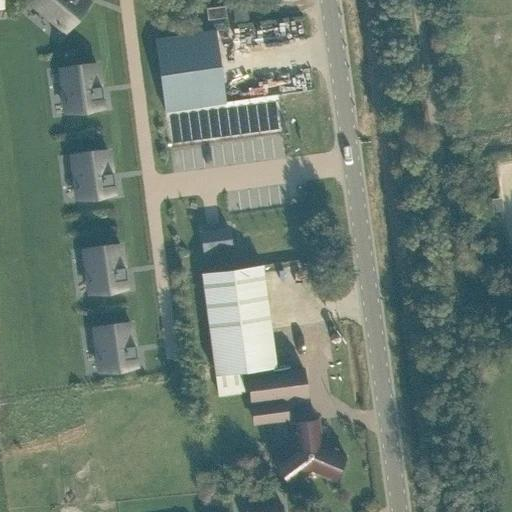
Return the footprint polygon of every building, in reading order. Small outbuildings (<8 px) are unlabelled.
[(33,0),(31,3),(64,31),(88,2),(85,0),(33,0)] [(244,2),(234,3),(236,21),(246,19),(244,2)] [(225,5),(206,7),(207,19),(226,17),(225,5)] [(215,28),(154,37),(164,110),(225,102),(215,28)] [(96,63),(59,68),(65,111),(102,106),(101,98),(102,97),(100,84),(99,85),(96,63)] [(107,150),(70,155),(76,197),(113,192),(112,184),(113,184),(112,171),(110,171),(107,150)] [(229,228),(201,231),(202,237),(203,249),(203,251),(231,248),(229,228)] [(90,248),(84,249),(86,270),(89,292),(126,287),(125,278),(126,278),(124,266),(123,266),(120,244),(90,248)] [(261,264),(202,273),(215,373),(219,372),(222,393),(242,390),(240,370),(246,369),(250,403),(305,397),(302,368),(290,369),(289,360),(283,355),(273,356),(261,264)] [(130,322),(93,327),(99,370),(136,365),(135,356),(136,356),(134,343),(133,343),(130,322)] [(285,400),(251,405),(253,421),(287,416),(285,400)] [(293,449),(272,464),(289,486),(309,470),(333,480),(343,455),(320,445),(316,420),(298,422),(290,423),(293,449)]
